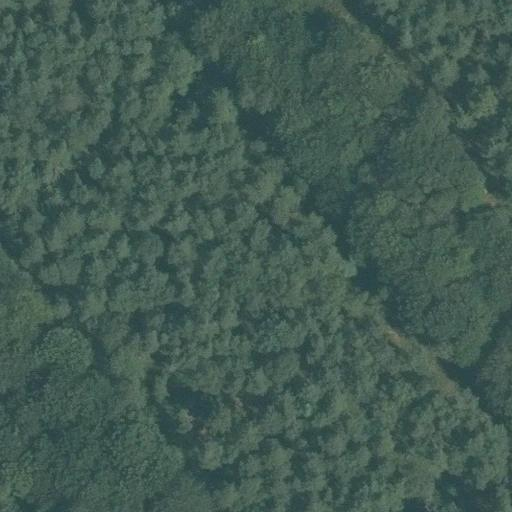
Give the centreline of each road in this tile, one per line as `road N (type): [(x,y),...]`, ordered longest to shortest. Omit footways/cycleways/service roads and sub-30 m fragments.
road 1 (track): [(239,0),(511,332)]
road 2 (track): [(0,365),(118,511)]
